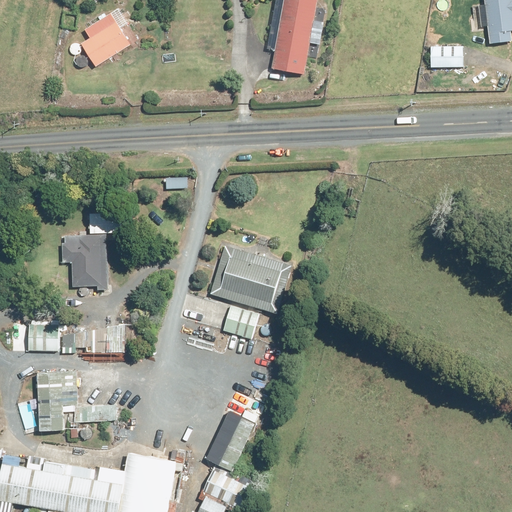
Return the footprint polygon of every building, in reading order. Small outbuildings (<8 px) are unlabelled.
[(281,0),(272,48),(278,49),(274,66),(308,73),(314,44),(325,46),(329,23),(321,21),(324,0),(281,0)] [(511,0),(488,0),(493,44),(511,41),(511,0)] [(100,67),(134,47),(120,23),(86,44),(100,67)] [(468,68),(467,46),(432,46),(432,68),(468,68)] [(112,293),(111,233),(65,233),(66,263),(76,262),(77,294),(93,294),(92,287),(101,287),(101,293),(112,293)] [(283,314),(297,264),(227,245),(213,294),(235,300),(226,333),(255,341),(264,309),(283,314)] [(126,351),(126,322),(88,333),(88,351),(126,351)] [(82,373),(42,373),(44,431),(71,431),(71,410),(83,410),(82,401),(82,373)] [(82,401),(83,410),(83,422),(123,422),(123,400),(82,401)] [(237,471),(260,423),(234,411),(212,460),(237,471)] [(185,457),(159,454),(155,484),(181,488),(185,457)] [(125,511),(131,483),(103,478),(105,468),(48,458),(46,467),(10,460),(3,501),(53,510),(52,511),(125,511)] [(177,511),(178,494),(150,493),(148,511),(177,511)]
